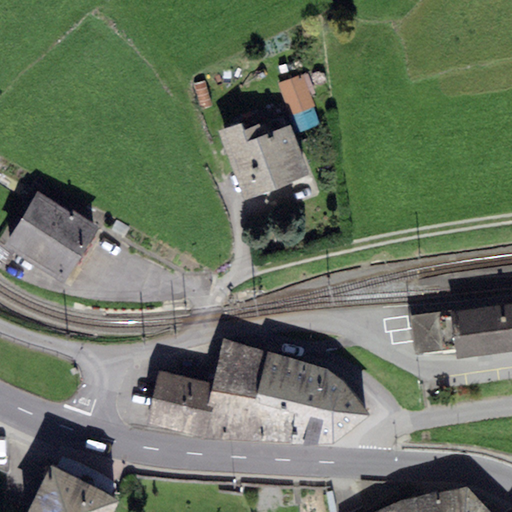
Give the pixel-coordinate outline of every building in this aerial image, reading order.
[(304,74),(280,83),(293,116),(317,107),(304,74)] [(244,124),(220,132),(246,201),(310,176),(292,126),(251,143),(244,124)] [(101,230),(40,193),(6,248),(65,284),(101,230)] [(457,351),(459,361),(511,353),(511,305),(452,314),(457,351)] [(451,312),(412,316),(417,356),(457,351),(452,314),(451,312)] [(294,447),(337,446),(369,419),(345,383),(330,371),(226,339),(215,384),(210,408),(215,409),(207,439),(293,444),(294,447)] [(162,373),(149,426),(207,439),(215,409),(210,408),(215,384),(162,373)] [(59,469),(112,499),(119,485),(103,474),(83,464),(64,457),(59,469)] [(59,469),(54,466),(31,511),(117,511),(122,504),(112,499),(59,469)] [(444,484),(447,511),(500,511),(470,478),(444,484)] [(389,511),(447,511),(444,484),(406,492),(388,499),(389,511)] [(389,511),(388,499),(361,511),(389,511)]
